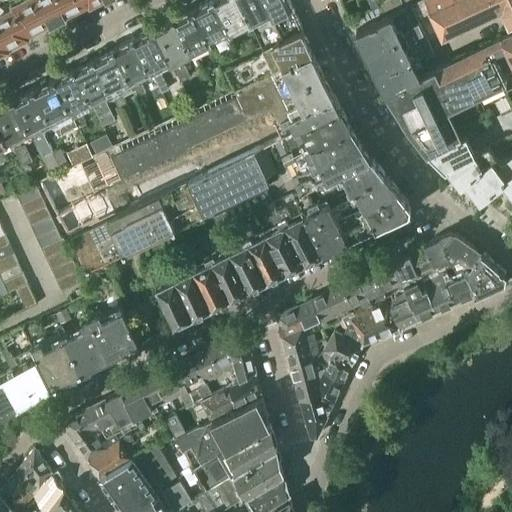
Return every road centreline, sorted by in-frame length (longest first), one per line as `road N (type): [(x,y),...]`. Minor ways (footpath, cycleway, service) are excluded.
road 1 (residential): [(511,299),(385,351),(309,485)]
road 2 (residential): [(258,304),(39,419)]
road 3 (residential): [(314,0),(346,76),(401,158),(444,204)]
road 4 (residential): [(444,204),(258,304)]
road 5 (residential): [(258,304),(309,485)]
road 6 (residential): [(0,72),(145,0)]
